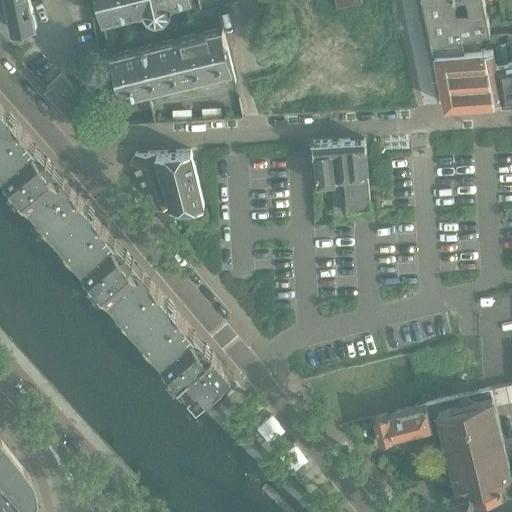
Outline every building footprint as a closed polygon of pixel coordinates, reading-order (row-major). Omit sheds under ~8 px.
[(7,0),(14,31),(37,24),(30,0),(7,0)] [(98,0),(104,20),(141,11),(142,12),(143,12),(147,19),(155,22),(162,21),(167,14),(168,8),(170,7),(170,5),(190,0),(98,0)] [(361,74),(260,79),(262,114),(406,106),(401,24),(395,0),(351,0),(359,33),(361,74)] [(423,0),(429,22),(431,33),(433,42),(481,33),(491,31),(484,0),(423,0)] [(224,81),(236,78),(223,26),(111,53),(122,98),(138,94),(142,109),(153,107),(151,98),(159,96),(157,89),(223,73),(224,81)] [(481,33),(433,42),(435,51),(435,52),(442,88),(446,104),(459,104),(501,101),(492,48),(482,48),(481,33)] [(494,48),(492,48),(501,101),(511,100),(511,60),(496,63),(494,48)] [(62,73),(46,89),(66,109),(75,120),(97,98),(88,88),(88,87),(84,83),(78,89),(62,73)] [(179,382),(198,404),(205,398),(232,375),(214,353),(206,344),(0,102),(0,171),(14,187),(10,191),(18,200),(22,197),(60,241),(92,280),(88,283),(96,293),(100,289),(171,372),(167,376),(175,386),(179,382)] [(332,183),(334,209),(359,207),(359,208),(361,207),(371,206),(366,138),(312,141),(314,150),(312,150),(312,153),(314,153),(318,184),(332,183)] [(158,151),(172,205),(205,204),(192,149),(158,151)] [(172,205),(158,151),(136,152),(132,162),(156,208),(165,222),(169,222),(177,220),(172,205)] [(415,407),(376,417),(381,440),(432,428),(442,426),(458,490),(459,490),(462,502),(473,499),(474,500),(504,493),(501,482),(503,482),(502,480),(511,477),(511,473),(491,387),(483,389),(415,406),(415,407)] [(0,483),(1,484),(26,511),(27,509),(28,510),(30,507),(32,504),(33,501),(34,498),(34,494),(33,487),(31,480),(28,473),(24,467),(16,457),(0,436),(0,430),(2,428),(3,427),(0,423),(0,483)] [(1,484),(0,483),(0,511),(23,511),(26,511),(1,484)]
